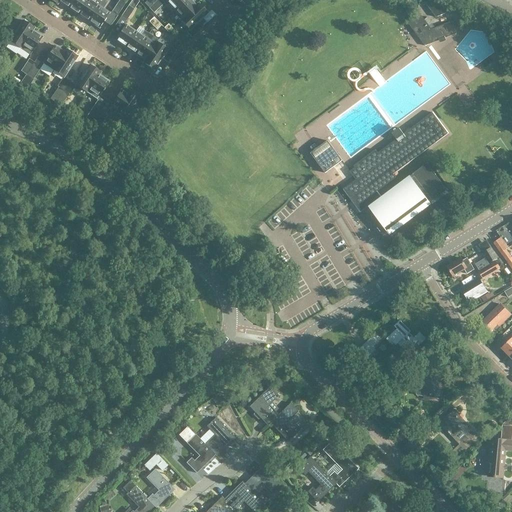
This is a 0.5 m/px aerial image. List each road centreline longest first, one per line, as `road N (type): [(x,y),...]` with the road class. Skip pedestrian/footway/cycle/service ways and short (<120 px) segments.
road 1 (tertiary): [(229,329),(218,282),(117,188),(73,155),(0,122)]
road 2 (residential): [(218,0),(227,20),(158,92),(20,0)]
road 3 (tertiary): [(72,511),(227,338)]
road 4 (residential): [(420,265),(464,336),(511,386)]
road 5 (residential): [(398,457),(301,350)]
road 6 (tertiary): [(302,340),(420,265)]
